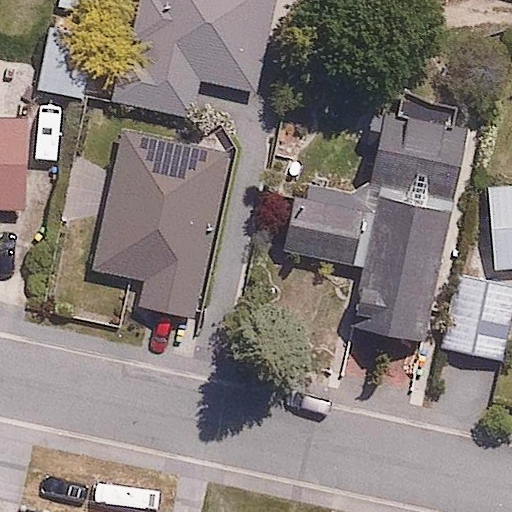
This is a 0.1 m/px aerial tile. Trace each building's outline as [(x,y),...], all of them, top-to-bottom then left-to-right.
[(201,80),(281,95),(289,49),(267,45),(275,0),(151,0),(133,99),(195,110),(201,80)] [(89,91),(102,27),(50,16),(37,80),(89,91)] [(378,192),(299,174),(278,266),(356,285),(349,318),(432,337),(481,124),(398,105),(378,192)] [(0,108),(0,202),(33,202),(30,107),(0,108)] [(124,119),(98,268),(143,276),(138,302),(205,313),(235,138),(124,119)] [(511,177),(489,180),(496,263),(511,261),(511,177)] [(510,354),(511,344),(511,284),(459,276),(448,344),(510,354)]
